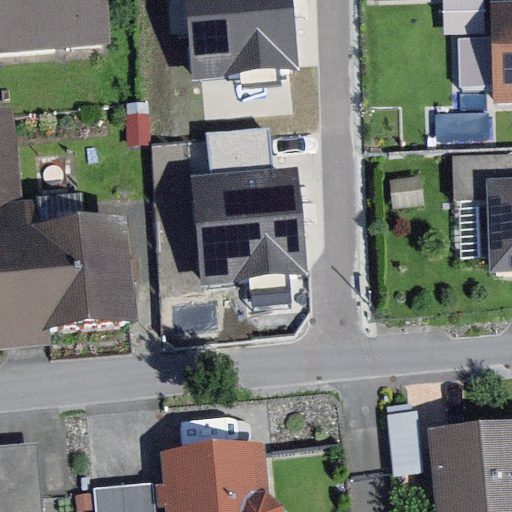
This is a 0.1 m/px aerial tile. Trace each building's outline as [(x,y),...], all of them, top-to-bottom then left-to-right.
[(110,0),(0,0),(0,70),(115,62),(110,0)] [(503,109),(511,109),(511,5),(501,6),(503,109)] [(461,14),(463,95),(495,95),(494,14),(461,14)] [(330,24),(227,35),(240,151),(342,140),(330,24)] [(21,118),(0,120),(0,359),(150,347),(140,221),(30,230),(21,118)] [(511,187),(511,158),(461,161),(463,206),(496,205),(495,188),(511,187)] [(499,282),(511,281),(511,187),(495,188),(496,205),(499,282)] [(511,511),(511,428),(436,435),(442,511),(511,511)] [(284,511),(277,446),(169,458),(174,511),(284,511)] [(51,511),(48,454),(0,457),(0,511),(51,511)]
